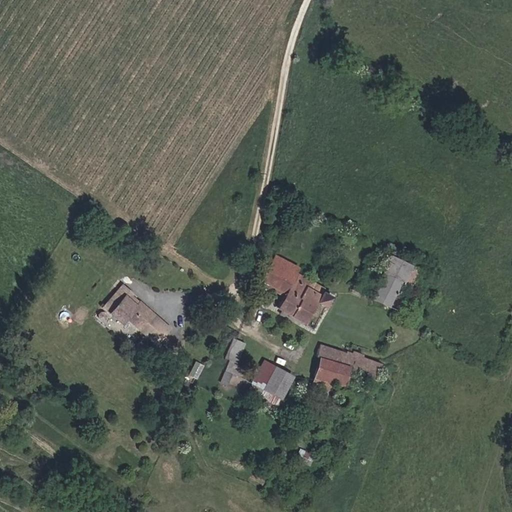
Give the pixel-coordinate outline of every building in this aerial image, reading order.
[(352,292),(396,311),(416,268),(375,249),(356,289),(354,288),(352,292)] [(284,294),(282,298),(277,310),(283,313),(300,322),(305,325),(316,304),(326,309),(331,300),(321,295),(324,290),(296,277),(299,270),(273,256),(260,281),(261,282),(284,294)] [(438,279),(430,276),(426,286),(433,289),(438,279)] [(284,294),(261,282),(258,289),(271,296),(273,293),(282,298),(284,294)] [(136,309),(139,306),(134,303),(135,301),(121,288),(118,292),(136,309)] [(139,306),(136,309),(118,292),(102,310),(120,327),(126,320),(140,333),(154,317),(140,305),(139,306)] [(280,319),(297,328),(300,322),(283,313),(280,319)] [(239,345),(227,374),(233,376),(235,377),(239,368),(237,367),(246,347),(239,345)] [(342,384),(340,388),(365,399),(379,364),(345,352),(344,354),(319,345),(314,355),(322,359),(310,394),(323,401),(333,379),(342,384)] [(287,417),(269,407),(274,396),(264,390),(274,369),(264,364),(251,388),(262,394),(256,404),(286,420),(287,417)] [(264,390),(274,396),(269,407),(287,417),(298,396),(304,384),(274,369),(264,390)] [(222,386),(228,388),(233,376),(227,374),(222,386)] [(332,397),(331,400),(330,403),(331,406),(332,408),(334,410),(337,411),(340,412),(343,411),(345,410),(347,408),(349,406),(349,405),(350,402),(350,399),(348,397),(347,394),(344,393),(341,392),(339,392),(336,393),(334,395),(332,397)]
